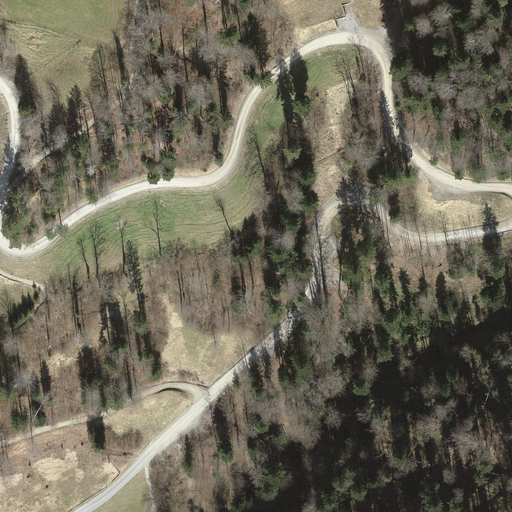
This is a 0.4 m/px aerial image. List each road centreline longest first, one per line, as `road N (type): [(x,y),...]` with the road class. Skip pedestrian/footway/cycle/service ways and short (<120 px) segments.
road 1 (unclassified): [(511,189),(447,179),(414,156),(391,123),(383,51),(366,36),(346,35),(298,52),(266,79),(218,176),(133,188),(32,249),(16,251),(0,239)]
road 2 (unclassified): [(82,511),(299,311),(315,286),(324,222),(337,203),(366,198),(397,228),(424,237),(511,223)]
road 3 (track): [(0,204),(32,164),(127,93),(138,0)]
road 4 (track): [(59,145),(168,107),(173,49),(205,4)]
road 5 (track): [(206,398),(164,386),(0,444)]
road 6 (track): [(511,278),(446,284),(321,241)]
road 7 (unclassified): [(0,197),(16,129),(12,97),(0,80)]
